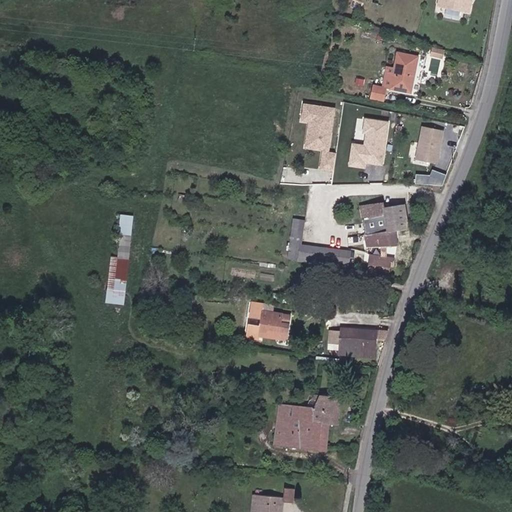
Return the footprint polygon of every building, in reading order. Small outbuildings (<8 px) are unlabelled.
[(440,0),(440,3),(471,9),(473,0),(440,0)] [(412,90),(419,56),(400,52),(392,87),(412,90)] [(335,108),(304,104),(302,123),(306,124),(303,149),(322,151),(320,168),(333,170),(335,154),(329,153),(335,108)] [(384,165),(389,122),(365,119),(363,134),(365,134),(364,145),(352,143),(349,166),(366,168),(367,163),(384,165)] [(444,130),(422,126),(415,160),(437,164),(444,130)] [(415,174),(414,185),(442,186),(445,175),(431,171),(431,175),(415,174)] [(387,200),(363,203),(366,234),(396,230),(410,229),(407,202),(388,205),(387,200)] [(125,303),(133,214),(121,213),(117,255),(110,255),(106,301),(125,303)] [(351,252),(301,240),(303,230),(295,230),(290,252),(348,265),(351,252)] [(387,244),(396,243),(396,230),(366,234),(367,246),(380,245),(381,253),(375,252),(372,269),(391,273),(393,262),(396,262),(396,257),(387,255),(387,244)] [(259,334),(277,337),(279,323),(289,325),(290,314),(262,309),(263,304),(251,302),(249,319),(261,321),(260,326),(248,324),(245,341),(258,342),(259,334)] [(289,325),(279,323),(277,337),(287,338),(289,325)] [(382,338),(390,339),(391,330),(344,325),(342,354),(379,357),(380,343),(382,343),(382,338)] [(327,424),(337,425),(338,397),(312,395),(307,405),(312,405),(311,422),(327,424)] [(277,443),(291,445),(293,432),(302,433),(304,421),(311,422),(312,405),(307,405),(292,404),(280,404),(279,407),(273,407),(271,430),(278,431),(277,443)] [(291,445),(325,450),(327,424),(311,422),(304,421),(302,433),(293,432),(291,445)] [(287,497),(261,494),(260,501),(263,501),(261,511),(259,511),(284,511),(286,502),(295,503),(297,489),(288,488),(287,497)] [(263,501),(260,501),(261,494),(257,494),(253,511),(259,511),(261,511),(263,501)]
